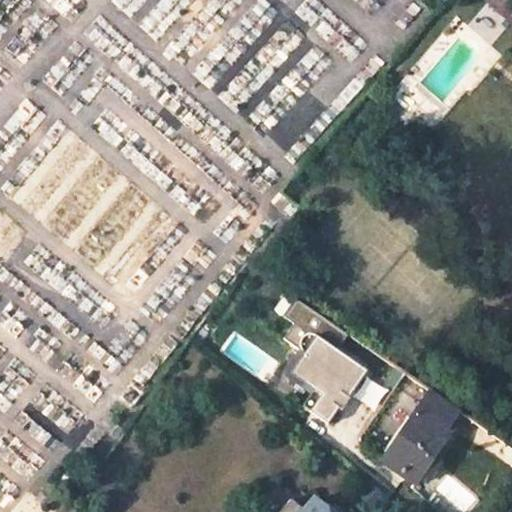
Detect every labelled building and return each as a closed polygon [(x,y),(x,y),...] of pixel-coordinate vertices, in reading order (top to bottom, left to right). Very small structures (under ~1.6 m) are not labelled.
[(511,17),(511,0),(487,0),(488,0),(510,20),(511,17)] [(271,269),(279,263),(264,254),(247,266),(260,277),(271,269)] [(271,269),(260,277),(277,288),(284,278),(271,269)] [(310,413),(328,426),(339,409),(344,412),(352,400),(349,399),(367,372),(337,352),(348,336),(296,301),(284,319),(293,325),(283,340),(304,355),(290,376),(314,392),(303,407),(310,412),(310,413)] [(404,478),(416,486),(421,480),(427,483),(441,465),(435,460),(451,438),(445,433),(460,414),(432,394),(369,480),(389,496),(404,478)] [(376,511),(389,496),(369,480),(362,475),(345,496),(365,511),(376,511)] [(286,500),(276,511),(341,511),(343,511),(335,504),(333,507),(330,505),(327,509),(313,499),(301,511),(286,500)]
